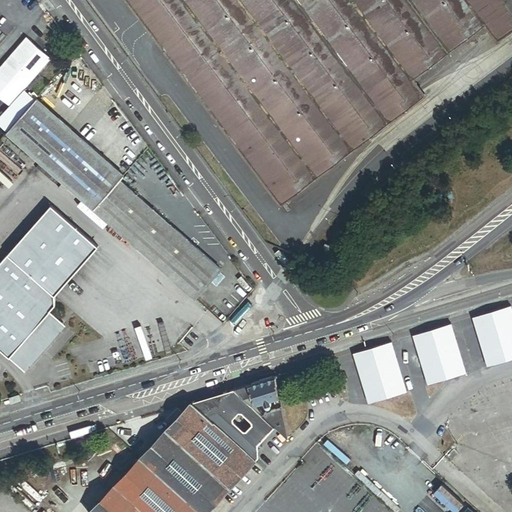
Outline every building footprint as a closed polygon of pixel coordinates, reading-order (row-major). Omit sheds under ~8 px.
[(511,0),(125,0),(283,207),(429,97),(416,81),(489,27),(501,43),(511,34),(511,0)] [(0,70),(0,107),(5,112),(52,58),(29,38),(0,70)] [(126,175),(39,98),(9,132),(96,209),(122,180),(126,175)] [(224,270),(122,180),(96,209),(199,299),(224,270)] [(51,206),(8,256),(55,297),(98,247),(51,206)] [(326,268),(334,248),(326,245),(318,265),(326,268)] [(0,264),(0,350),(10,359),(50,312),(56,306),(55,297),(8,256),(0,264)] [(511,360),(511,305),(474,316),(490,367),(511,360)] [(66,326),(50,312),(10,359),(25,372),(66,326)] [(468,374),(453,323),(414,334),(429,385),(468,374)] [(409,394),(394,343),(355,354),(370,405),(374,404),(409,394)] [(247,383),(252,403),(261,400),(262,403),(262,404),(263,405),(264,406),(265,406),(266,406),(267,406),(268,405),(268,404),(269,403),(269,402),(268,399),(271,398),(278,396),(273,375),(247,383)] [(252,403),(247,383),(232,387),(251,404),(252,403)] [(232,387),(190,400),(254,458),(257,455),(257,444),(274,425),(259,411),(251,404),(232,387)] [(9,398),(11,404),(21,401),(20,395),(9,398)] [(280,405),(278,396),(271,398),(273,407),(280,405)] [(204,511),(254,458),(190,400),(186,401),(137,454),(199,511),(204,511)] [(287,437),(280,405),(273,407),(259,411),(274,425),(287,437)] [(451,447),(445,455),(450,458),(456,451),(451,447)] [(199,511),(137,454),(85,510),(87,511),(199,511)]
